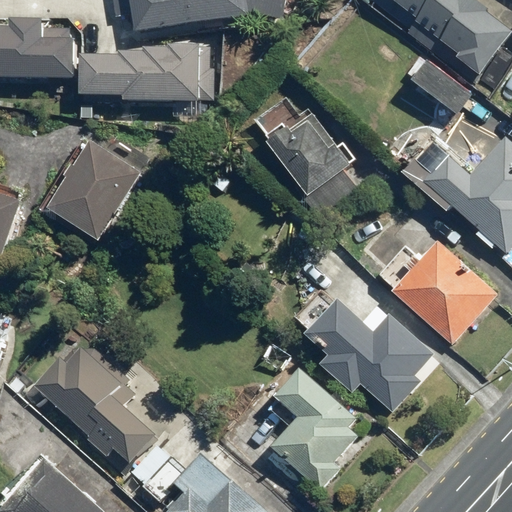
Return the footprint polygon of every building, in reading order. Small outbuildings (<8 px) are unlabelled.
[(137,40),(252,21),(251,16),(284,22),(289,0),(113,0),(118,25),(133,22),(137,40)] [(492,15),(472,0),(382,0),(461,61),(459,63),(482,80),(511,41),(511,34),(490,18),(492,15)] [(0,85),(75,86),(76,45),(75,45),(75,33),(45,33),(45,27),(12,27),(12,34),(4,34),(4,31),(0,31),(0,85)] [(212,66),(213,51),(181,49),(181,52),(170,51),(170,53),(163,53),(163,54),(143,53),(143,59),(123,58),(123,63),(82,61),(82,101),(124,104),(123,109),(206,110),(206,103),(219,103),(222,66),(212,66)] [(406,76),(412,80),(406,87),(459,124),(477,98),(419,58),(406,76)] [(312,204),(356,167),(344,148),(341,150),(313,116),(309,119),(289,96),(253,127),(271,148),(267,151),(312,204)] [(511,260),(511,259),(511,146),(508,143),(473,179),(435,147),(405,183),(448,221),(454,214),(482,236),(479,240),(496,253),(498,250),(511,260)] [(104,249),(146,181),(92,148),(50,216),(104,249)] [(27,208),(0,198),(0,263),(7,266),(27,208)] [(500,297),(441,246),(425,265),(408,250),(381,282),(397,296),(394,300),(453,351),(500,297)] [(436,355),(392,319),(378,336),(322,291),(294,324),(311,339),(308,342),(333,362),(324,373),(357,400),(364,391),(397,419),(425,385),(417,378),(436,355)] [(86,443),(106,460),(112,454),(130,471),(157,442),(125,412),(137,398),(84,350),(70,365),(65,360),(35,392),(88,440),(86,443)] [(376,427),(304,374),(275,406),(297,424),(274,455),(276,456),(268,466),(304,494),(311,485),(325,496),(346,474),(338,469),(357,445),(361,447),(376,427)] [(105,511),(43,457),(0,504),(0,511),(105,511)] [(266,511),(204,461),(193,475),(175,460),(147,494),(165,509),(178,494),(181,496),(168,511),(266,511)]
